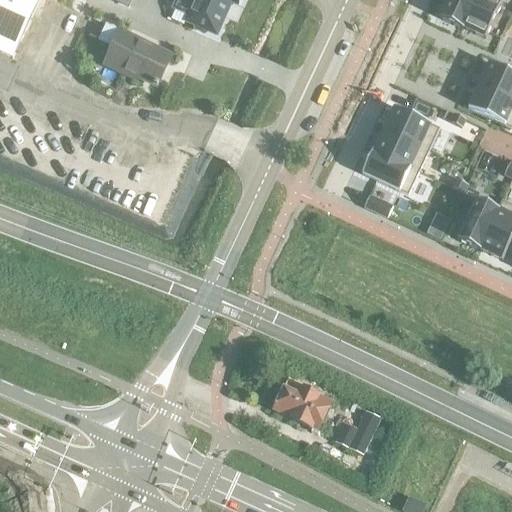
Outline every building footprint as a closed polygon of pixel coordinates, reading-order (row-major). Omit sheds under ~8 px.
[(0,0),(0,52),(14,59),(41,0),(0,0)] [(108,0),(128,8),(131,0),(108,0)] [(178,0),(174,9),(189,16),(186,23),(195,27),(195,31),(205,35),(208,33),(217,37),(232,4),(237,6),(239,1),(243,1),(243,0),(178,0)] [(463,30),(476,0),(449,0),(440,21),(463,32),(464,30),(463,30)] [(504,0),(476,0),(463,30),(464,30),(485,41),(504,0)] [(171,59),(105,27),(98,43),(112,50),(104,67),(124,77),(125,73),(157,89),(171,59)] [(511,103),(511,75),(489,65),(479,88),(511,103)] [(511,130),(511,103),(479,88),(468,110),(511,130)] [(440,130),(394,109),(384,132),(429,153),(440,130)] [(462,130),(466,121),(454,116),(450,125),(462,130)] [(419,175),(429,153),(384,132),(374,153),(419,175)] [(408,197),(419,175),(374,153),(373,152),(362,176),(408,197)] [(456,181),(452,190),(464,196),(468,187),(456,181)] [(364,209),(388,220),(393,209),(370,198),(364,209)] [(499,211),(498,211),(476,201),(457,242),(480,252),(499,211)] [(511,207),(502,202),(498,211),(499,211),(480,252),(502,263),(511,241),(511,207)] [(289,383),(274,414),(318,435),(332,405),(303,391),(304,390),(289,383)] [(363,457),(379,421),(364,415),(356,433),(343,428),(336,445),(363,457)] [(409,500),(403,511),(423,511),(426,508),(409,500)]
